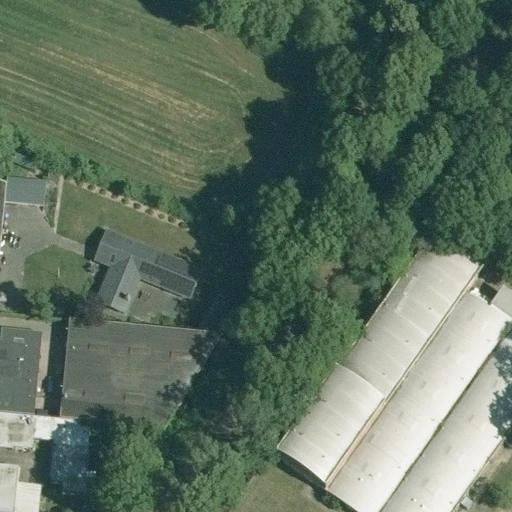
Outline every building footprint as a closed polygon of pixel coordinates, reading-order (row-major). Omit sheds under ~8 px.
[(352,353),(277,460),(350,511),(455,511),(457,510),(460,506),(465,499),(511,431),(511,329),(488,313),(465,297),(488,264),(439,230),(430,243),(363,338),(352,353)] [(133,243),(132,247),(107,237),(101,253),(115,258),(98,303),(111,308),(111,309),(123,314),(137,279),(188,299),(200,270),(133,243)] [(69,322),(59,423),(80,425),(162,434),(220,338),(69,322)] [(0,411),(32,415),(39,336),(25,334),(24,349),(0,346),(0,411)] [(56,456),(51,456),(49,484),(62,485),(61,494),(92,496),(94,477),(85,476),(89,432),(79,431),(80,425),(59,423),(0,417),(0,448),(30,451),(31,441),(57,443),(56,456)] [(0,511),(14,511),(18,471),(0,469),(0,511)] [(465,499),(460,506),(467,511),(472,504),(465,499)]
